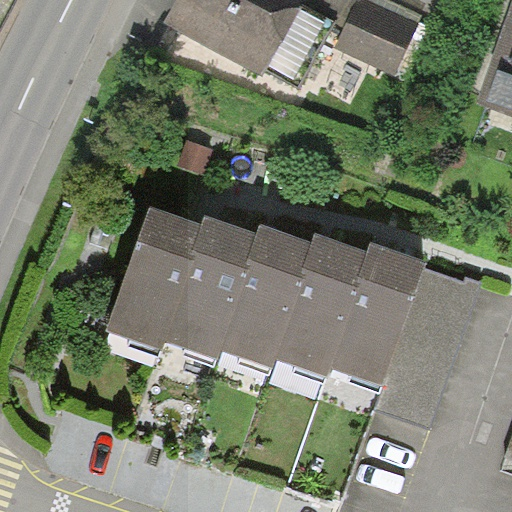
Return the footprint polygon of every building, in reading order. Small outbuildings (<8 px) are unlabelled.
[(340,20),(349,25),(361,0),(180,0),(164,31),(264,85),(269,75),(301,92),(340,20)] [(435,24),(383,0),(361,0),(349,25),(337,49),(394,76),(400,63),(413,70),(435,24)] [(511,0),(507,0),(476,94),(511,106),(511,0)] [(229,141),(184,126),(175,151),(221,166),(229,141)] [(151,215),(111,334),(164,352),(167,342),(204,233),(151,215)] [(204,233),(167,342),(218,360),(222,349),(258,241),(208,224),(204,233)] [(261,233),(258,241),(222,349),(274,367),(278,356),(313,251),(261,233)] [(317,240),(313,251),(278,356),(331,374),(333,368),(371,259),(317,240)] [(373,251),(371,259),(333,368),(384,385),(425,269),(373,251)] [(464,283),(425,269),(384,385),(376,409),(431,428),(482,284),(466,279),(464,283)] [(511,435),(503,460),(511,462),(511,435)]
